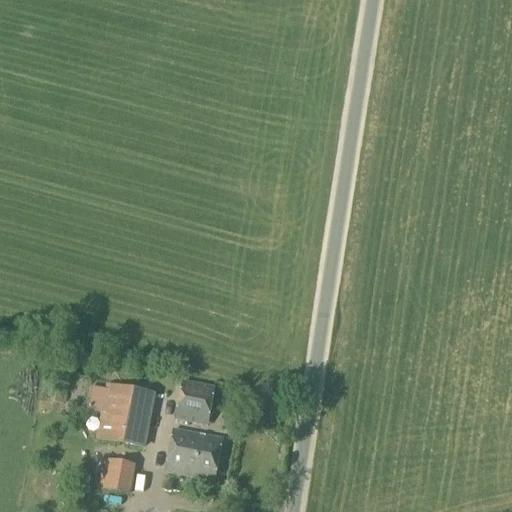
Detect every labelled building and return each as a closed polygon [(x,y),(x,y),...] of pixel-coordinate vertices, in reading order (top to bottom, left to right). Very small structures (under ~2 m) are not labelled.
[(207,427),(214,389),(181,383),(174,422),(207,427)] [(144,452),(155,397),(106,387),(95,442),(144,452)] [(215,484),(223,441),(174,432),(166,475),(215,484)] [(129,497),(134,467),(103,461),(98,492),(129,497)] [(294,498),(290,472),(264,476),(268,502),(294,498)]
